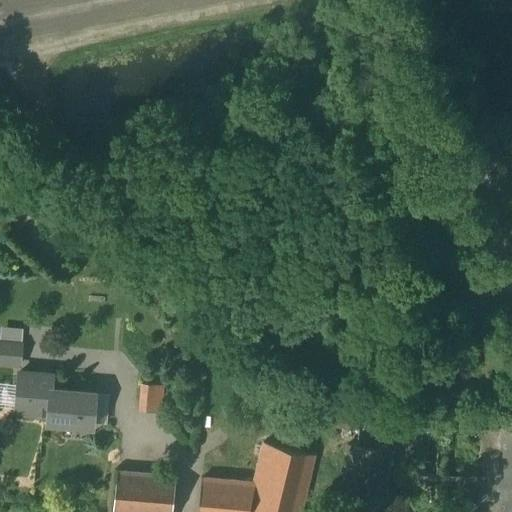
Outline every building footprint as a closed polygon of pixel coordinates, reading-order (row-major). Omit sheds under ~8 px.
[(22,345),(0,342),(0,362),(21,364),(22,345)] [(53,375),(19,372),(16,411),(48,414),(50,388),(52,389),(53,375)] [(163,387),(143,386),(141,409),(161,411),(163,387)] [(52,389),(50,388),(48,414),(47,423),(93,427),(96,392),(52,389)] [(361,409),(339,407),(337,428),(359,429),(361,409)] [(265,442),(255,482),(202,478),(198,511),(300,511),(314,454),(265,442)] [(391,448),(348,444),(344,494),(349,494),(347,511),(406,511),(408,500),(407,499),(407,498),(387,496),(391,448)] [(172,511),(176,476),(118,471),(113,511),(172,511)]
